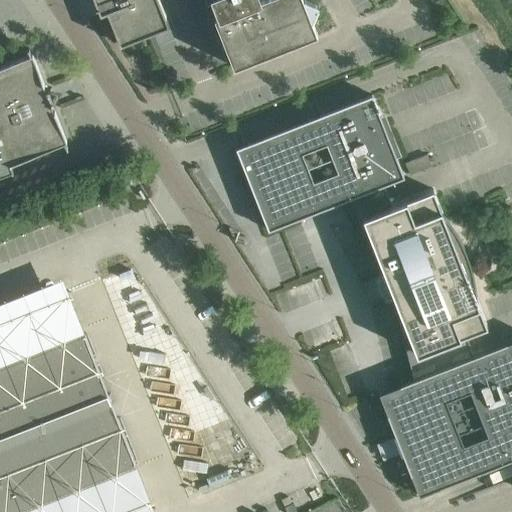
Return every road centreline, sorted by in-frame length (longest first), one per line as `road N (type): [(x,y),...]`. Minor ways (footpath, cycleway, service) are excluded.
road 1 (unclassified): [(385,511),(57,0)]
road 2 (unknown): [(511,144),(368,204)]
